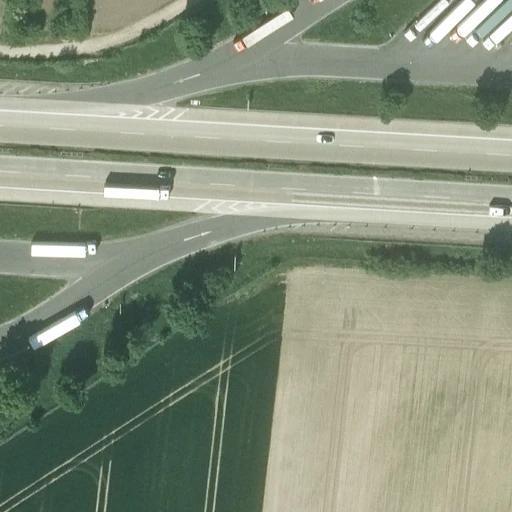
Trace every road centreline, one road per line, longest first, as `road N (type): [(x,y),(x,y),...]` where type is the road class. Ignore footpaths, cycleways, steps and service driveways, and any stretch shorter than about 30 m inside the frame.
road 1 (motorway): [(0,172),(511,201)]
road 2 (motorway): [(511,155),(0,126)]
road 3 (track): [(0,49),(94,45),(186,0)]
